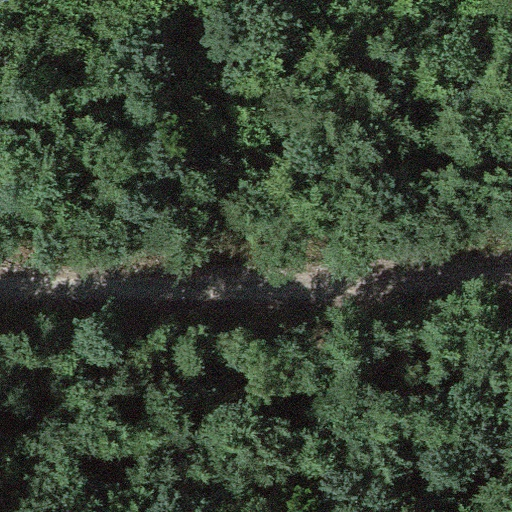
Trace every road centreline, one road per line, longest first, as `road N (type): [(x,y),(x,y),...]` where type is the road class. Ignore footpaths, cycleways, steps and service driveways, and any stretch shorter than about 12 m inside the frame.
road 1 (track): [(0,290),(254,295),(511,277)]
road 2 (track): [(0,129),(104,105),(254,53),(361,0)]
